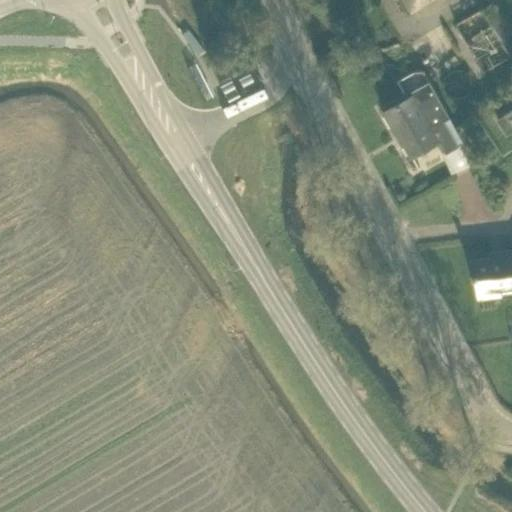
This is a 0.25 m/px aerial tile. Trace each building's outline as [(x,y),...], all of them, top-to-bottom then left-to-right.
[(400,0),(408,13),(429,0),(400,0)] [(455,24),(484,72),(511,54),(511,36),(492,3),(455,24)] [(445,152),(458,144),(444,120),(450,117),(429,81),(410,92),(412,95),(384,111),(397,135),(399,134),(412,157),(439,141),(445,152)] [(511,108),(497,119),(507,133),(511,129),(511,108)] [(500,291),(511,289),(511,249),(490,253),(490,257),(473,260),(475,279),(477,278),(479,298),(501,295),(500,291)]
